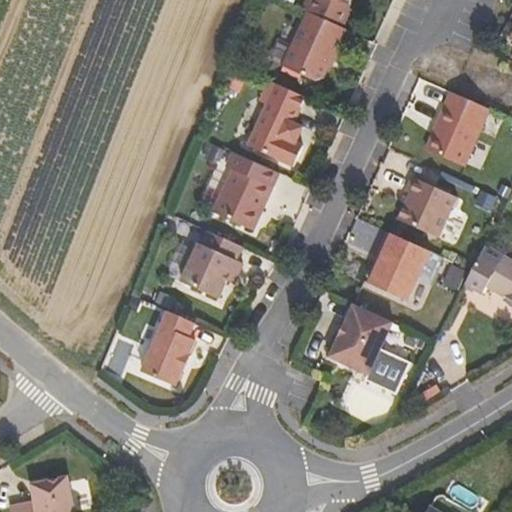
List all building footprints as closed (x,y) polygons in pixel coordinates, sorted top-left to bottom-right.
[(351,0),(355,1),(355,0),(306,0),(304,6),(340,24),(350,0),(351,0)] [(331,58),(337,45),(299,28),(276,83),(309,97),(317,93),(324,76),(326,76),(334,59),(331,58)] [(284,141),(296,115),(260,98),(254,112),(260,115),(257,121),(237,163),(283,185),(292,164),(286,162),(282,160),(289,143),(284,141)] [(457,186),(484,130),(445,111),(418,168),(457,186)] [(482,139),(494,144),(504,115),(493,111),(482,139)] [(253,113),(251,119),(257,121),(260,115),(254,112),(253,113)] [(482,169),(492,146),(481,141),(471,164),(482,169)] [(293,145),(289,143),(282,160),(286,162),(293,145)] [(223,187),(202,231),(243,249),(269,192),(227,172),(224,171),(217,185),(223,187)] [(466,213),(468,208),(434,192),(432,198),(466,213)] [(403,198),(396,212),(401,214),(389,242),(430,259),(448,219),(403,198)] [(226,279),(232,266),(197,250),(191,263),(188,262),(170,301),(208,318),(216,301),(219,293),(225,296),(232,282),(226,279)] [(397,324),(422,273),(378,252),(371,267),(376,268),(359,305),(397,324)] [(511,312),(511,274),(503,270),(495,286),(474,276),(465,294),(462,299),(482,309),(488,299),(511,312)] [(222,303),(225,296),(219,293),(216,301),(222,303)] [(359,396),(383,344),(343,326),(319,379),(359,396)] [(155,330),(128,391),(159,404),(166,390),(167,390),(181,359),(176,357),(182,343),(155,330)] [(55,511),(53,499),(17,506),(18,511),(55,511)]
